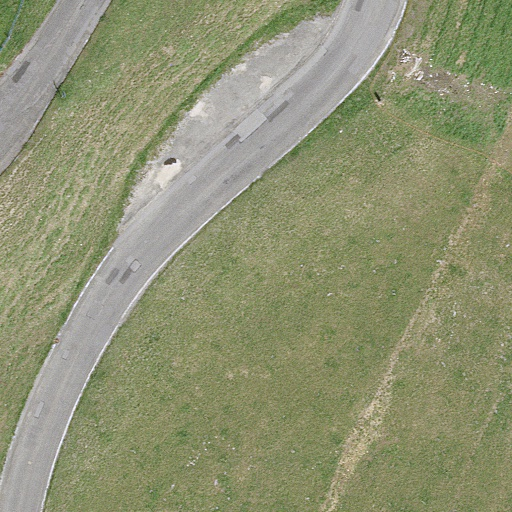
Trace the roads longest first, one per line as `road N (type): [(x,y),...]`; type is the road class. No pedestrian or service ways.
road 1 (tertiary): [(16,511),(24,464),(52,393),(140,242),(277,129),(361,33),(369,0)]
road 2 (tertiary): [(84,0),(0,110)]
